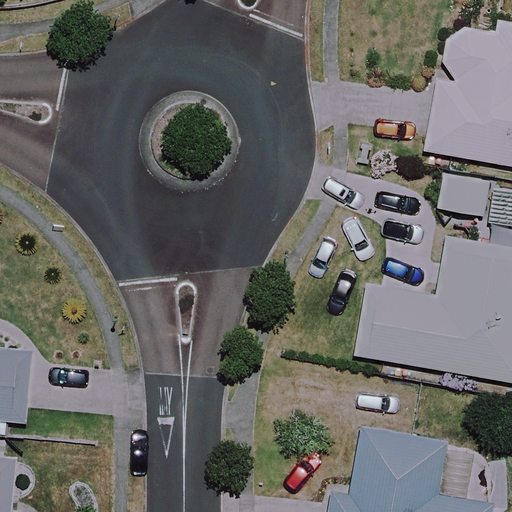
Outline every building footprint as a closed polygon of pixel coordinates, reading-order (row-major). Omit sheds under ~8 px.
[(496,36),(446,31),(442,70),(453,71),(452,80),(431,78),(418,154),(511,166),(511,24),(498,23),(496,36)] [(484,181),(439,178),(437,212),(482,216),(484,181)] [(511,188),(496,186),(491,221),(511,224),(511,188)] [(511,252),(441,241),(432,299),(368,288),(356,355),(511,381),(511,252)] [(0,420),(22,422),(29,351),(0,347),(0,420)] [(444,443),(357,429),(347,495),(325,492),(321,511),(487,511),(489,505),(436,496),(444,443)] [(0,511),(6,511),(11,458),(0,457),(0,511)]
